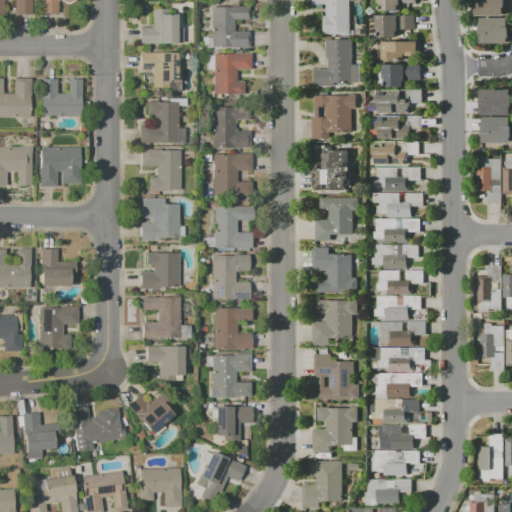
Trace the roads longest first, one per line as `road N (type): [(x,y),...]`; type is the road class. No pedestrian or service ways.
road 1 (residential): [(446,0),(454,66),(457,403),(453,479),(435,511)]
road 2 (residential): [(281,0),(281,452),(263,503)]
road 3 (residential): [(107,0),(103,369)]
